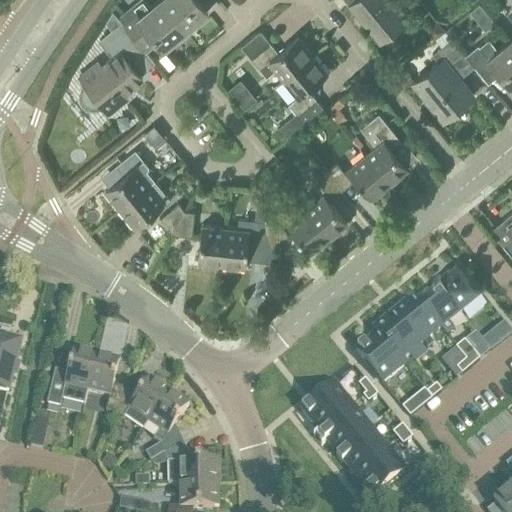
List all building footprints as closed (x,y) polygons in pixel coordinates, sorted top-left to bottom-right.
[(118,7),(110,14),(119,25),(123,22),(135,38),(146,51),(157,42),(163,50),(187,31),(161,0),(152,8),(146,0),(138,0),(123,13),(118,7)] [(193,0),(161,0),(187,31),(206,16),(193,0)] [(383,0),(358,0),(349,7),(379,45),(404,25),(383,0)] [(154,64),(134,39),(122,24),(99,43),(112,59),(101,68),(97,63),(79,79),(86,87),(83,89),(80,98),(83,106),(91,111),(100,111),(103,108),(109,116),(127,102),(123,97),(142,81),(139,76),(154,64)] [(259,29),(240,44),(252,58),(260,69),(266,76),(273,70),(284,83),(313,60),(299,42),(281,56),(271,43),(259,29)] [(474,67),(466,55),(452,38),(432,54),(440,64),(416,83),(430,100),(426,102),(443,123),(471,100),(457,81),(474,67)] [(511,87),(511,44),(510,42),(499,51),(489,39),(480,46),(478,45),(466,55),(474,67),(489,84),(498,75),(510,89),(511,87)] [(297,115),(280,129),(288,139),(305,125),(324,109),(317,100),(311,92),(328,78),(313,60),(284,83),(296,98),(289,104),(297,115)] [(406,88),(414,81),(404,69),(396,76),(406,88)] [(402,142),(378,112),(359,128),(377,150),(366,159),(389,187),(407,173),(390,152),(402,142)] [(156,146),(165,139),(165,138),(154,125),(145,132),(156,146)] [(126,178),(106,195),(120,213),(150,189),(157,183),(147,171),(148,170),(148,166),(144,161),(135,150),(116,165),(126,178)] [(371,202),(389,187),(366,159),(348,174),(371,202)] [(327,171),(342,191),(353,182),(338,163),(327,171)] [(332,199),(342,191),(327,171),(317,180),(332,199)] [(150,189),(120,213),(135,231),(164,208),(162,205),(170,199),(157,183),(150,189)] [(347,228),(324,199),(315,188),(298,202),(306,213),(330,242),(347,228)] [(173,234),(185,211),(179,203),(160,218),(173,234)] [(185,211),(173,234),(193,236),(195,212),(185,211)] [(311,256),(330,242),(306,213),(288,227),(311,256)] [(511,232),(511,238),(503,246),(511,257),(511,213),(503,221),(505,224),(510,229),(511,232)] [(266,222),(274,248),(289,235),(274,216),(266,222)] [(274,248),(266,222),(256,221),(253,246),(274,248)] [(223,270),(226,233),(203,231),(200,268),(223,270)] [(226,233),(223,270),(247,272),(250,235),(226,233)] [(482,297),(455,264),(433,282),(460,315),(482,297)] [(433,282),(413,298),(440,331),(447,340),(455,333),(448,325),(460,315),(433,282)] [(413,298),(394,314),(421,347),(423,345),(427,351),(433,346),(429,341),(440,331),(413,298)] [(421,347),(394,314),(373,330),(377,335),(378,334),(401,363),(402,363),(421,347)] [(511,336),(511,334),(505,325),(497,331),(505,342),(511,336)] [(406,367),(402,363),(401,363),(378,334),(377,335),(356,352),(383,386),(406,367)] [(0,337),(0,391),(8,393),(20,342),(0,337)] [(480,363),(465,344),(456,351),(466,363),(471,370),(480,363)] [(50,396),(47,406),(61,410),(63,402),(83,407),(87,392),(96,356),(74,350),(67,375),(55,372),(50,396)] [(115,416),(126,391),(112,387),(119,362),(96,356),(87,392),(110,398),(106,412),(115,416)] [(462,377),(471,370),(466,363),(457,371),(462,377)] [(148,424),(169,393),(150,380),(138,398),(127,391),(126,391),(115,416),(124,420),(142,433),(148,424)] [(373,391),(365,382),(359,387),(366,396),(373,391)] [(320,435),(353,408),(335,385),(301,412),(320,435)] [(442,394),(436,387),(427,395),(432,401),(442,394)] [(368,405),(378,398),(373,391),(366,396),(363,399),(368,405)] [(169,393),(148,424),(160,432),(154,442),(160,446),(160,447),(164,456),(184,445),(175,426),(188,406),(169,393)] [(419,412),(412,402),(402,410),(410,419),(419,412)] [(338,455),(370,429),(353,408),(320,435),(338,455)] [(398,442),(407,434),(402,428),(393,435),(398,442)] [(355,477),(387,450),(370,429),(338,455),(355,477)] [(403,448),(413,440),(407,434),(398,442),(403,448)] [(181,487),(217,486),(217,462),(193,463),(184,445),(164,456),(168,464),(166,464),(167,487),(181,487)] [(155,447),(137,455),(142,467),(160,458),(155,447)] [(374,499),(406,473),(387,450),(355,477),(374,499)] [(149,478),(136,478),(136,487),(149,487),(149,478)] [(168,511),(193,511),(194,510),(218,509),(217,486),(181,487),(181,509),(169,509),(168,511)] [(511,511),(511,488),(510,486),(492,501),(500,511),(511,511)]
